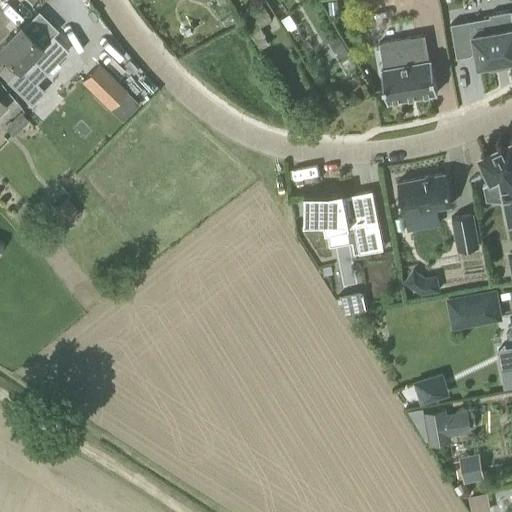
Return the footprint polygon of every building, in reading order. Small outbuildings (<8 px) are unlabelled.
[(451,24),(457,58),(473,55),(473,54),(477,53),(479,65),(492,63),(493,64),(497,64),(496,62),(505,60),(505,62),(509,61),(509,60),(511,59),(511,10),(490,14),(493,31),(470,35),(467,21),(451,24)] [(41,45),(20,25),(0,46),(0,49),(17,66),(29,78),(41,66),(47,71),(68,49),(52,33),(41,45)] [(382,67),(388,101),(438,92),(432,58),(430,59),(425,33),(380,42),(384,67),(382,67)] [(341,61),(351,55),(339,36),(329,42),(341,61)] [(110,108),(127,91),(99,63),(82,80),(110,108)] [(0,115),(9,106),(0,98),(0,115)] [(30,120),(22,112),(7,128),(15,136),(30,120)] [(511,145),(480,160),(490,181),(479,186),(479,187),(497,179),(506,224),(511,222),(511,145)] [(404,213),(452,204),(446,172),(398,181),(404,213)] [(384,248),(379,223),(373,190),(344,195),(344,192),(330,195),(330,194),(305,194),(305,222),(325,223),(327,231),(354,225),(360,253),(384,248)] [(69,223),(80,214),(77,211),(78,209),(67,196),(53,208),(56,212),(53,214),(62,224),(66,220),(69,223)] [(459,250),(479,246),(473,213),(453,217),(459,250)] [(432,275),(420,267),(411,281),(428,293),(432,275)] [(454,326),(501,317),(496,290),(449,298),(454,326)] [(420,402),(437,397),(431,374),(413,379),(420,402)] [(424,412),(429,445),(451,441),(446,409),(424,412)] [(467,495),(469,511),(477,511),(487,511),(485,492),(467,495)]
